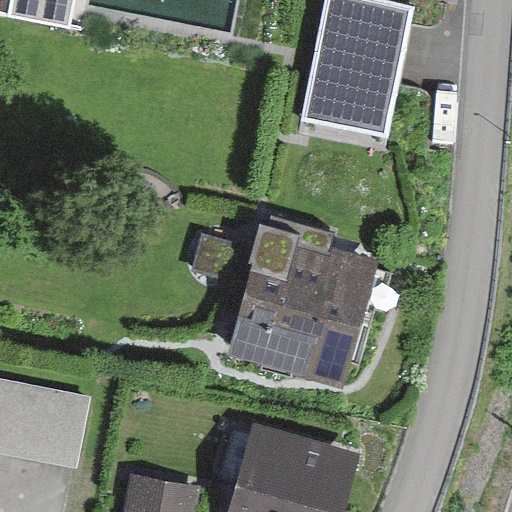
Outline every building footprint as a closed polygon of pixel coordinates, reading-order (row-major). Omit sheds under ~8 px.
[(418,3),(403,0),(327,0),(303,124),(391,141),(418,3)] [(331,229),(261,209),(253,238),(200,223),(187,271),(244,287),(228,344),(341,376),(373,260),(326,247),(331,229)] [(109,394),(0,374),(0,448),(96,466),(109,394)] [(387,511),(403,455),(279,422),(254,511),(387,511)] [(222,511),(226,492),(138,475),(130,511),(222,511)]
